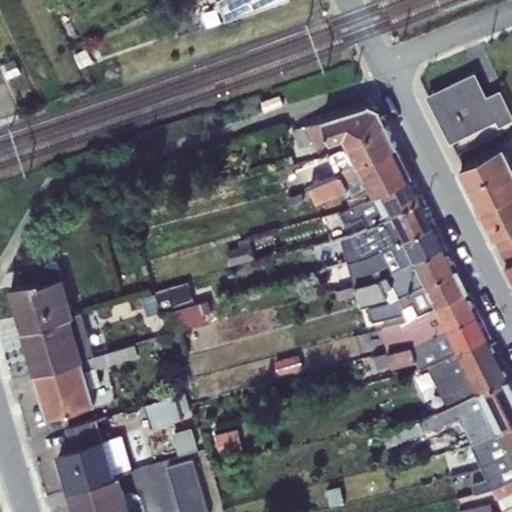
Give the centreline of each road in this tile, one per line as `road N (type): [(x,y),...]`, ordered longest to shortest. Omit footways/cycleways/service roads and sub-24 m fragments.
road 1 (unclassified): [(386,71),(511,332)]
road 2 (unclassified): [(386,71),(511,10)]
